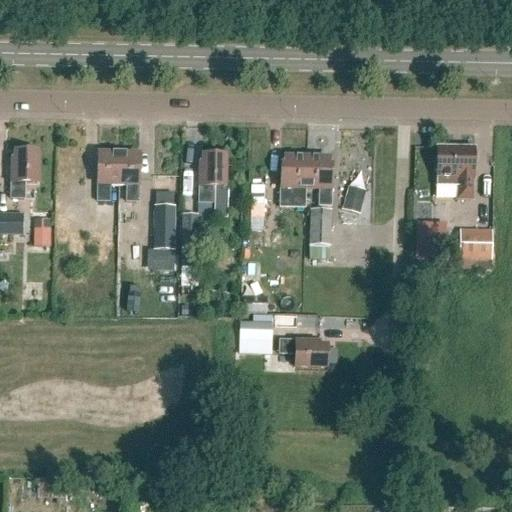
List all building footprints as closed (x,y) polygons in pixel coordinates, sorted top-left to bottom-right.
[(473,182),(474,151),(437,151),(436,188),(457,188),(457,202),(472,202),(472,182),(473,182)] [(37,184),(37,154),(15,153),(15,161),(12,160),(11,201),(24,201),(24,184),(37,184)] [(118,186),(118,155),(98,155),(97,203),(109,203),(109,186),(118,186)] [(118,155),(118,186),(127,186),(127,203),(138,203),(139,156),(118,155)] [(199,165),(199,205),(212,205),(212,188),(215,188),(214,220),(227,221),(228,189),(225,189),(225,158),(203,157),(202,165),(199,165)] [(305,207),(305,191),(306,160),(284,159),(284,166),(281,166),(280,206),(305,207)] [(306,160),(305,191),(319,191),(319,207),(330,207),(331,168),(328,167),(328,160),(306,160)] [(249,220),(263,220),(263,188),(249,188),(249,220)] [(357,216),(363,193),(348,188),(341,212),(357,216)] [(174,209),(153,208),(152,252),(173,253),(174,209)] [(328,248),(329,213),(308,212),(307,248),(328,248)] [(0,238),(21,238),(21,216),(0,215),(0,238)] [(182,217),(181,269),(197,269),(198,217),(182,217)] [(33,222),(33,248),(49,248),(49,221),(33,222)] [(458,263),(490,263),(490,232),(458,232),(458,263)] [(416,261),(428,261),(429,234),(417,234),(416,261)] [(172,274),(173,253),(152,252),(152,274),(172,274)] [(243,299),(242,315),(266,316),(266,300),(243,299)] [(270,325),(238,325),(238,342),(269,343),(270,325)] [(326,370),(327,348),(320,347),(320,344),(281,343),(280,356),(296,356),(296,369),(326,370)]
